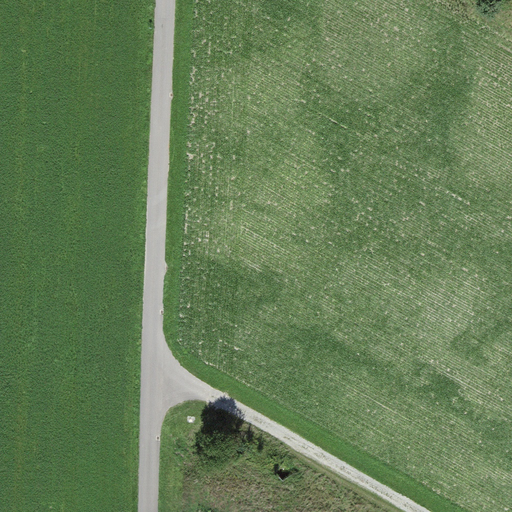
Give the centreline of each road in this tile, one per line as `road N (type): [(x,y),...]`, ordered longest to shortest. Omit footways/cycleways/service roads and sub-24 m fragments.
road 1 (unclassified): [(149,511),(166,0)]
road 2 (track): [(420,511),(210,395),(152,382)]
